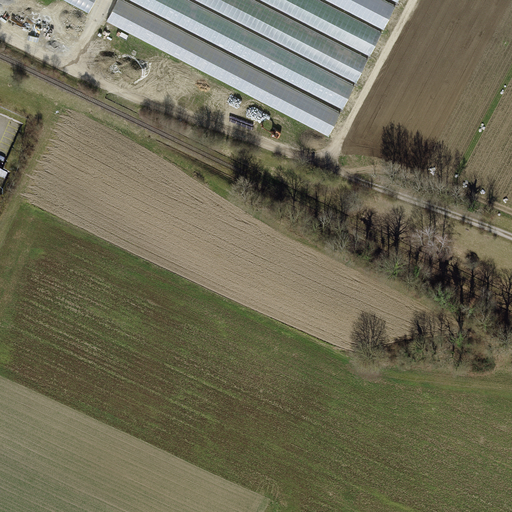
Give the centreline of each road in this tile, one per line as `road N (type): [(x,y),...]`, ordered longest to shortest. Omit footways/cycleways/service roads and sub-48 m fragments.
road 1 (track): [(0,23),(70,64),(323,164)]
road 2 (track): [(323,164),(511,237)]
road 3 (track): [(413,0),(323,164)]
road 4 (track): [(0,234),(49,120)]
